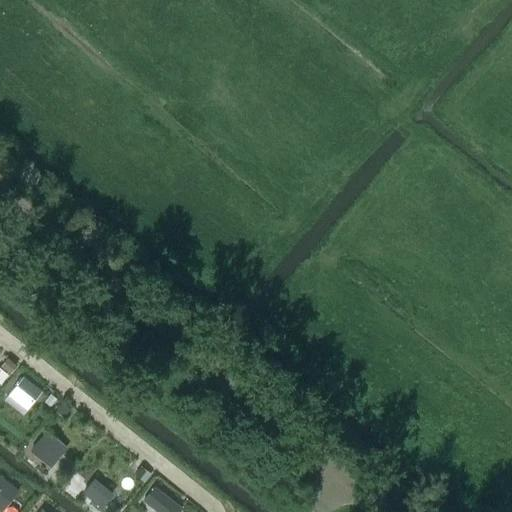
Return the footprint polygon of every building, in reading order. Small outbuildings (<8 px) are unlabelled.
[(7,359),(2,365),(9,372),(14,365),(7,359)] [(22,378),(11,393),(19,399),(21,396),(30,403),(39,392),(22,378)] [(50,394),(44,402),(49,406),(55,399),(50,394)] [(63,404),(56,411),(62,417),(69,409),(63,404)] [(41,438),(31,451),(49,466),(60,453),(41,438)] [(0,477),(0,510),(1,511),(16,491),(0,477)] [(92,480),(83,492),(101,507),(111,495),(92,480)] [(154,487),(144,499),(159,511),(179,511),(181,509),(154,487)]
